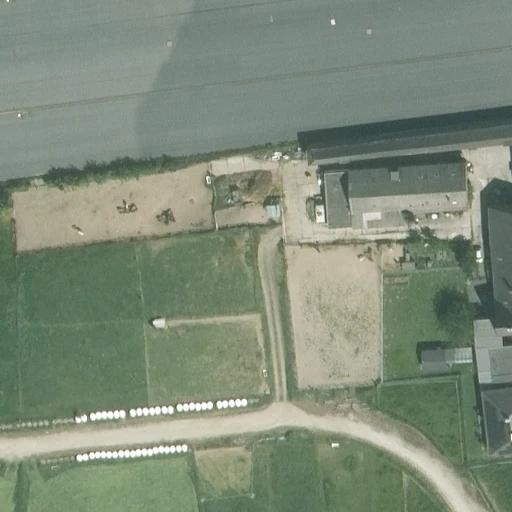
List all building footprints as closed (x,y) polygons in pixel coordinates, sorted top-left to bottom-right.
[(511,117),(434,128),(436,145),(511,136),(511,117)] [(434,128),(379,134),(381,149),(436,145),(434,128)] [(379,134),(307,143),(309,158),(381,149),(379,134)] [(466,160),(433,162),(435,199),(396,202),(397,208),(469,203),(466,160)] [(433,162),(349,167),(352,205),(396,202),(435,199),(433,162)] [(349,167),(325,168),(328,224),(353,223),(352,205),(349,167)] [(511,199),(489,201),(495,277),(511,275),(511,199)] [(396,202),(352,205),(353,223),(397,220),(397,208),(396,202)] [(511,275),(495,277),(497,314),(476,315),(478,340),(501,338),(500,328),(511,327),(511,275)] [(511,340),(489,343),(493,371),(511,369),(511,340)] [(445,347),(423,349),(424,367),(446,365),(445,347)] [(511,369),(493,371),(494,385),(511,383),(511,369)] [(511,383),(494,385),(497,406),(487,407),(501,446),(511,444),(511,383)]
